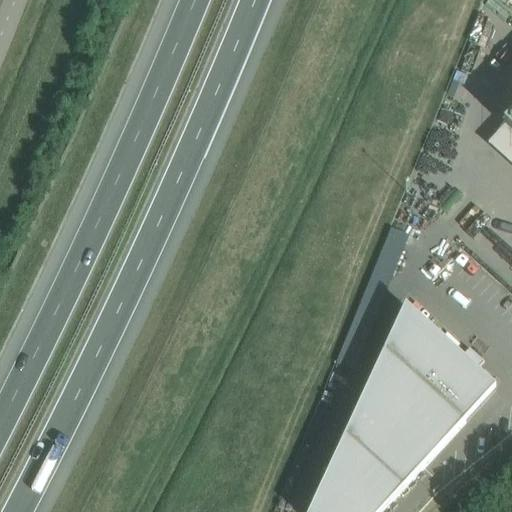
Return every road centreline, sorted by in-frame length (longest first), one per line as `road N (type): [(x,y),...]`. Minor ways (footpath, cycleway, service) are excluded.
road 1 (motorway): [(19,511),(137,271),(255,0)]
road 2 (motorway): [(193,0),(0,415)]
